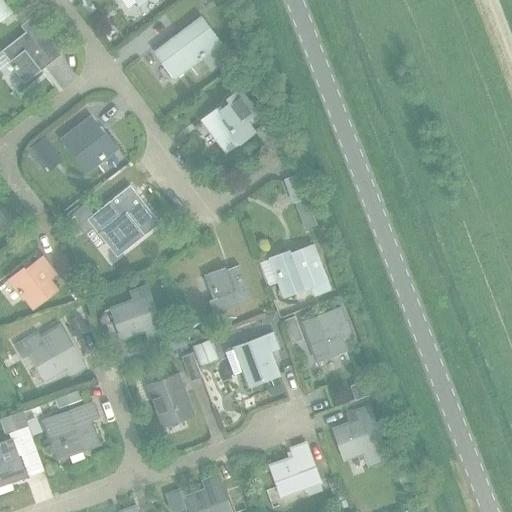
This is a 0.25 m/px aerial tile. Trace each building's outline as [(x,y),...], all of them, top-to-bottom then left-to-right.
[(0,0),(0,21),(13,12),(3,0),(0,0)] [(118,0),(126,9),(136,2),(139,7),(147,0),(118,0)] [(221,41),(220,41),(202,16),(154,51),(174,78),(212,51),(215,55),(224,48),(220,42),(221,41)] [(8,62),(24,83),(41,71),(39,69),(48,61),(50,63),(62,55),(33,17),(21,26),(26,32),(2,51),(10,61),(8,62)] [(242,70),(249,83),(256,79),(249,66),(242,70)] [(253,131),(245,120),(255,112),(238,90),(227,99),(230,102),(220,110),(218,107),(202,119),(218,140),(220,139),(228,149),(253,131)] [(105,131),(102,133),(89,116),(61,138),(85,170),(96,162),(97,165),(118,149),(105,131)] [(63,159),(45,135),(27,149),(41,169),(46,166),(49,170),(63,159)] [(236,161),(229,167),(235,174),(241,169),(236,161)] [(283,179),(292,203),(295,202),(307,198),(308,198),(299,173),(283,179)] [(92,215),(87,219),(116,256),(143,235),(141,234),(155,223),(132,194),(134,192),(128,186),(92,215)] [(307,198),(295,202),(299,214),(311,209),(307,198)] [(83,203),(64,218),(73,230),(87,219),(92,215),(83,203)] [(86,220),(76,228),(83,236),(93,227),(86,220)] [(287,294),(311,284),(315,293),(327,288),(315,258),(308,261),(303,249),(291,254),(290,251),(270,258),(280,283),(282,282),(287,294)] [(42,256),(25,269),(23,267),(7,279),(23,300),(25,299),(33,309),(57,289),(49,279),(56,274),(42,256)] [(213,312),(221,309),(250,299),(239,265),(226,270),(225,267),(206,273),(214,298),(208,300),(213,312)] [(67,290),(75,300),(82,294),(75,284),(67,290)] [(122,337),(146,328),(149,337),(162,332),(148,294),(111,308),(122,337)] [(337,324),(345,321),(340,309),(303,322),(316,360),(346,349),(337,324)] [(276,311),(266,314),(269,321),(274,323),(280,321),(276,311)] [(68,321),(78,336),(89,329),(79,314),(68,321)] [(294,317),(283,321),(292,344),(303,340),(294,317)] [(68,366),(72,373),(84,366),(61,325),(39,338),(36,333),(24,340),(46,378),(68,366)] [(182,328),(161,336),(167,352),(188,344),(182,328)] [(199,329),(186,334),(189,343),(203,338),(199,329)] [(234,374),(243,370),(248,384),(278,373),(269,350),(278,347),(272,333),(224,350),(234,374)] [(218,358),(211,339),(191,346),(199,365),(218,358)] [(181,356),(190,380),(201,376),(192,352),(181,356)] [(147,384),(162,426),(194,414),(178,372),(147,384)] [(368,379),(349,386),(355,401),(373,394),(379,392),(373,378),(368,379)] [(279,383),(268,387),(272,396),(283,392),(279,383)] [(80,389),(54,398),(57,408),(83,399),(80,389)] [(55,458),(68,453),(97,442),(89,419),(97,416),(92,403),(41,422),(55,458)] [(386,457),(381,443),(382,443),(368,407),(358,411),(360,417),(333,427),(344,457),(363,450),(368,464),(386,457)] [(23,410),(0,418),(6,434),(28,426),(23,410)] [(11,439),(0,442),(0,484),(9,482),(24,477),(11,439)] [(288,450),(290,457),(269,465),(281,495),(319,481),(305,444),(288,450)] [(406,474),(398,477),(402,487),(410,484),(406,474)] [(335,475),(326,479),(333,498),(342,495),(335,475)] [(229,511),(216,476),(203,481),(206,490),(186,498),(182,487),(165,493),(171,511),(175,511),(185,509),(186,511),(229,511)] [(407,507),(409,511),(420,511),(423,511),(420,502),(407,507)]
